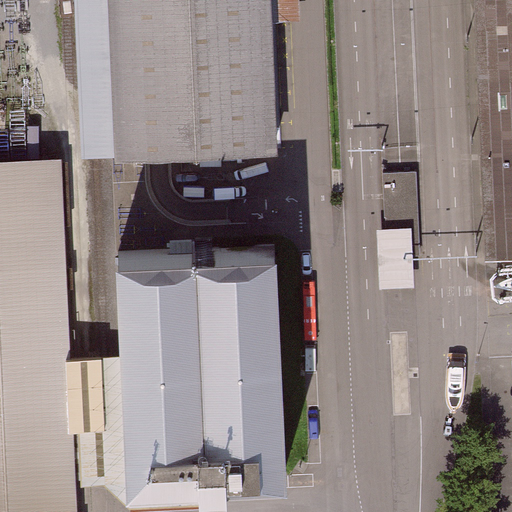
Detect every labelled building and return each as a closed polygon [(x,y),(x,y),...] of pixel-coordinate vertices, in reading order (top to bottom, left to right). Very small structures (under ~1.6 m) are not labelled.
[(264,0),(113,0),(120,154),(158,152),(272,147),(264,0)] [(511,253),(511,0),(478,0),(487,255),(511,253)] [(0,161),(0,511),(71,511),(55,160),(0,161)] [(417,171),(383,173),(386,227),(387,257),(421,256),(417,171)] [(386,227),(378,228),(380,287),(415,285),(412,226),(386,227)] [(272,243),(115,250),(126,478),(282,471),(272,243)]
